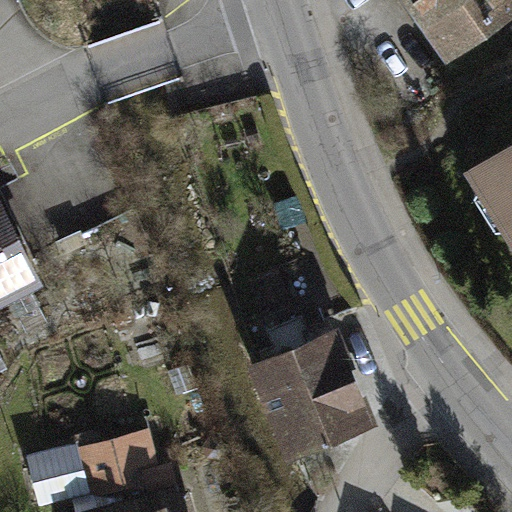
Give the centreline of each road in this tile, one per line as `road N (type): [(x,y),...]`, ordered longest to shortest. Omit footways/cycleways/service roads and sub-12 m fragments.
road 1 (tertiary): [(281,7),(340,175),(415,320),(511,442)]
road 2 (residential): [(281,7),(106,76),(0,131)]
